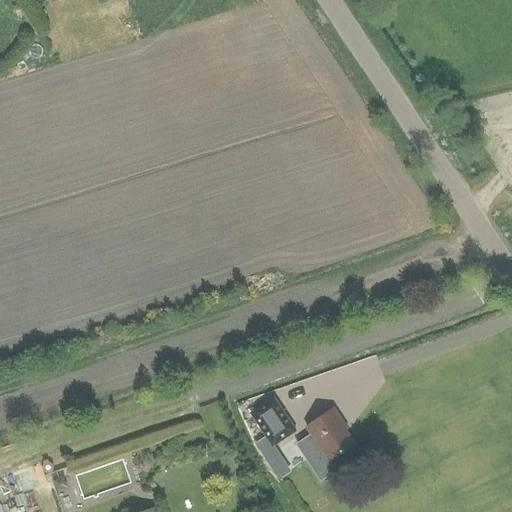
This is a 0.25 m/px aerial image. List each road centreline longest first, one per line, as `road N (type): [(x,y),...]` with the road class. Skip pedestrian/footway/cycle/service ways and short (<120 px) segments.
road 1 (track): [(511,284),(0,468)]
road 2 (tertiary): [(511,270),(336,0)]
